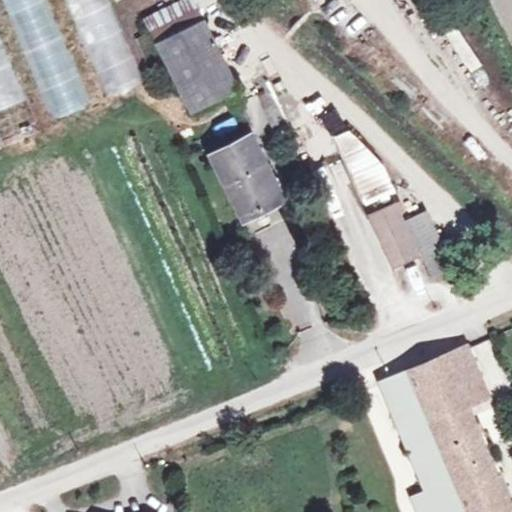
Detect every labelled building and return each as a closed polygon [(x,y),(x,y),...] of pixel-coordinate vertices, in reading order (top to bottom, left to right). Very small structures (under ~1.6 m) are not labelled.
[(49,0),(0,0),(53,125),(95,107),(49,0)] [(113,0),(63,0),(106,99),(148,81),(113,0)] [(181,0),(143,20),(156,45),(204,20),(193,0),(181,0)] [(204,20),(156,45),(190,113),(238,88),(204,20)] [(0,37),(0,148),(40,131),(0,37)] [(349,131),(334,138),(365,206),(394,193),(382,165),(349,131)] [(250,138),(212,157),(242,218),(280,199),(250,138)] [(394,205),(372,216),(389,251),(411,241),(394,205)] [(426,210),(408,221),(435,275),(454,264),(426,210)] [(249,240),(229,247),(239,275),(260,267),(249,240)] [(418,254),(411,241),(389,251),(396,265),(418,254)] [(419,274),(403,279),(412,305),(427,300),(419,274)] [(470,344),(413,367),(472,511),(511,511),(511,507),(482,434),(478,424),(473,412),(469,402),(490,393),(470,344)] [(472,511),(413,367),(385,378),(431,489),(416,495),(423,511),(472,511)] [(469,402),(473,412),(494,402),(490,393),(469,402)] [(482,422),(478,424),(482,434),(486,432),(482,422)]
